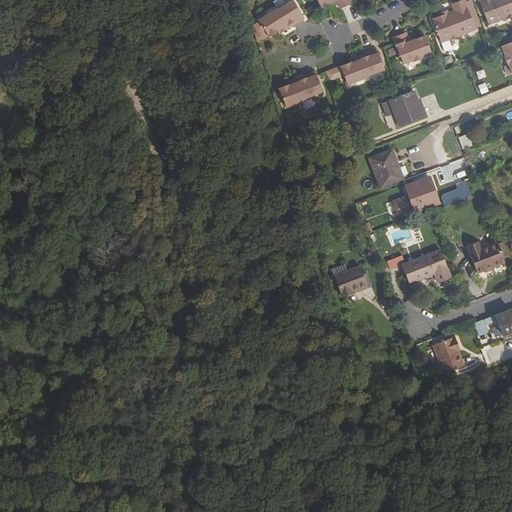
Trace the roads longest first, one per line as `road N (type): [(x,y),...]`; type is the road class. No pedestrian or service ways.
road 1 (track): [(100,0),(112,68),(141,121),(164,192),(183,392),(207,511)]
road 2 (track): [(0,409),(60,365),(110,300),(164,192)]
road 3 (residential): [(400,308),(433,325),(511,295)]
